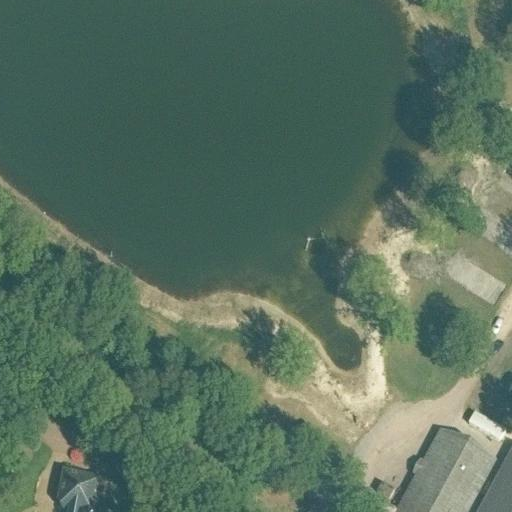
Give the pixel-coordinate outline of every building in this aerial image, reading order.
[(495,43),(511,40),(511,8),(497,10),(499,25),(492,26),(493,28),(494,28),(495,43)] [(494,93),(511,95),(511,62),(503,62),(501,76),(495,76),(495,78),(496,78),(494,93)] [(511,174),(502,190),(511,196),(511,174)] [(0,213),(10,198),(0,191),(0,213)] [(30,238),(22,250),(38,260),(58,229),(33,213),(21,232),(23,234),(30,238)] [(511,232),(485,215),(475,231),(511,255),(511,232)] [(77,268),(70,280),(85,290),(105,259),(81,243),(68,262),(71,264),(77,268)] [(457,259),(446,275),(492,305),(503,289),(457,259)] [(429,303),(418,319),(464,348),(475,332),(429,303)] [(384,326),(381,339),(399,344),(403,332),(384,326)] [(468,511),(480,491),(495,463),(441,434),(398,511),(468,511)] [(511,511),(511,455),(481,511),(511,511)] [(101,487),(95,479),(91,484),(64,479),(59,507),(61,511),(65,511),(96,511),(93,511),(97,490),(101,487)] [(47,511),(38,480),(18,485),(25,511),(47,511)] [(392,504),(397,495),(383,486),(377,496),(392,504)] [(395,511),(374,500),(367,511),(395,511)]
